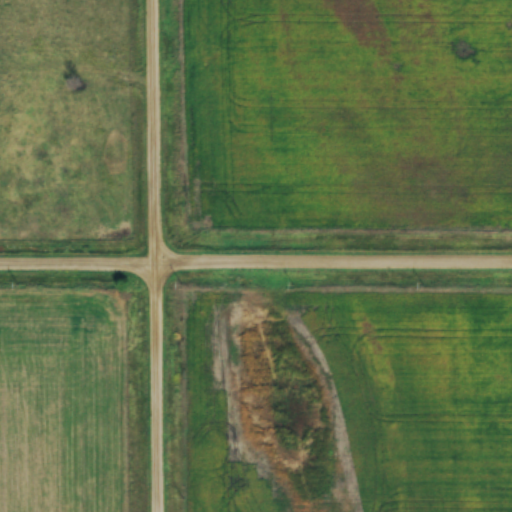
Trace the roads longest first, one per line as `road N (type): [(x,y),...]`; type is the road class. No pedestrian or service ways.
road 1 (residential): [(139,511),(136,0)]
road 2 (residential): [(511,262),(0,264)]
